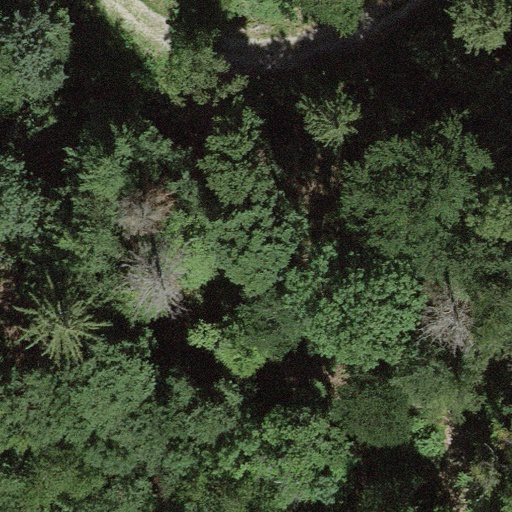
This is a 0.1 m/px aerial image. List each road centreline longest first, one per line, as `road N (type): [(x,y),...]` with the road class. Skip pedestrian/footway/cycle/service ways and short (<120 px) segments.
road 1 (track): [(93,0),(127,32),(198,59),(266,47),(392,0)]
road 2 (track): [(511,375),(476,434),(483,511)]
